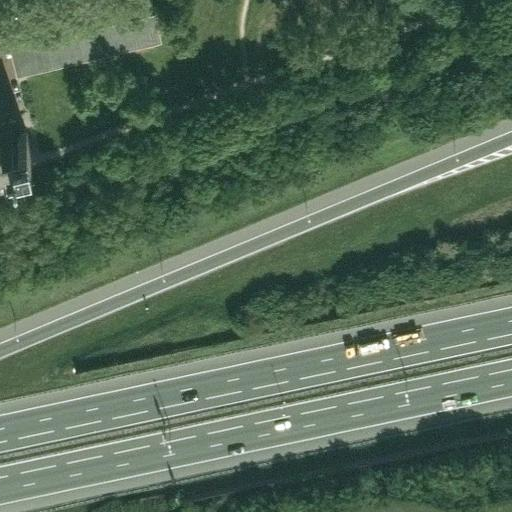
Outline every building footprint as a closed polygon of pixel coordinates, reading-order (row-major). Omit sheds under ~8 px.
[(161,42),(154,13),(153,14),(143,16),(150,45),(161,42)] [(150,45),(143,16),(131,19),(139,47),(150,45)] [(139,47),(131,19),(120,21),(128,50),(139,47)] [(128,50),(120,21),(109,24),(116,52),(128,50)] [(116,52),(109,24),(98,27),(105,55),(116,52)] [(105,55),(98,27),(87,29),(94,58),(105,55)] [(94,58),(87,29),(76,32),(83,60),(94,58)] [(83,60),(76,32),(65,34),(72,63),(83,60)] [(72,63),(65,34),(54,37),(61,65),(72,63)] [(61,65),(54,37),(43,40),(50,68),(61,65)] [(50,68),(43,40),(32,42),(39,71),(50,68)] [(39,71),(32,42),(21,45),(28,73),(39,71)] [(28,73),(21,45),(10,47),(16,76),(25,74),(28,73)] [(31,149),(26,130),(20,131),(19,128),(12,121),(1,124),(0,129),(0,134),(0,136),(5,155),(31,149)] [(33,163),(34,176),(49,174),(47,161),(33,163)]
